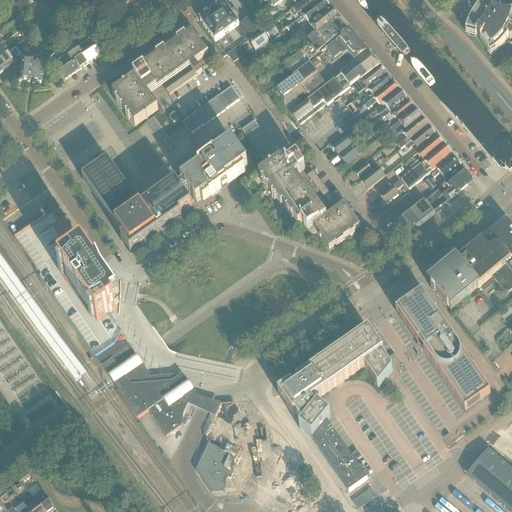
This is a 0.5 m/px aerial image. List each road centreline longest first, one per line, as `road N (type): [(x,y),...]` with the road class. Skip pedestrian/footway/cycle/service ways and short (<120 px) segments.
road 1 (residential): [(19,132),(121,272),(140,273),(200,232),(231,228),(341,269),(362,294)]
road 2 (residential): [(402,262),(301,137),(287,148),(187,15)]
road 3 (unclassified): [(362,294),(248,376),(254,384),(369,304)]
road 4 (residential): [(494,190),(334,0)]
road 5 (residential): [(19,132),(187,15)]
road 6 (tertiary): [(511,110),(416,0)]
